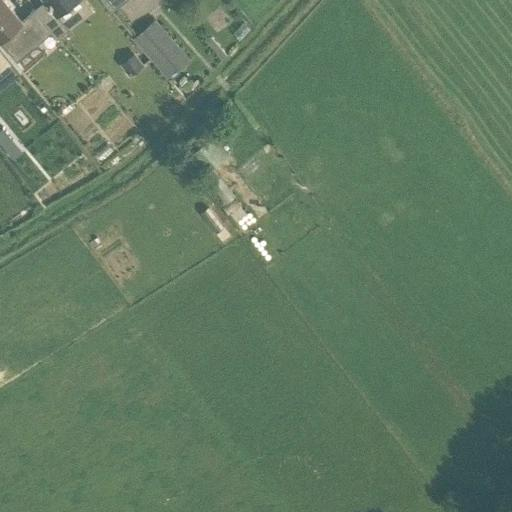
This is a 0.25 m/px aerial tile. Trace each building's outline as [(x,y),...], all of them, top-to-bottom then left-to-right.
[(53,33),(36,9),(21,21),(4,0),(0,0),(0,39),(18,61),(53,33)] [(45,0),(47,1),(36,9),(53,33),(57,39),(95,11),(86,0),(45,0)] [(108,0),(101,0),(112,13),(116,9),(108,0)] [(155,20),(134,38),(168,78),(189,59),(155,20)] [(0,71),(13,61),(0,45),(0,71)] [(143,66),(134,54),(121,64),(130,76),(143,66)] [(96,86),(77,103),(111,139),(130,121),(96,86)] [(0,142),(3,146),(12,138),(3,127),(0,129),(0,142)]
